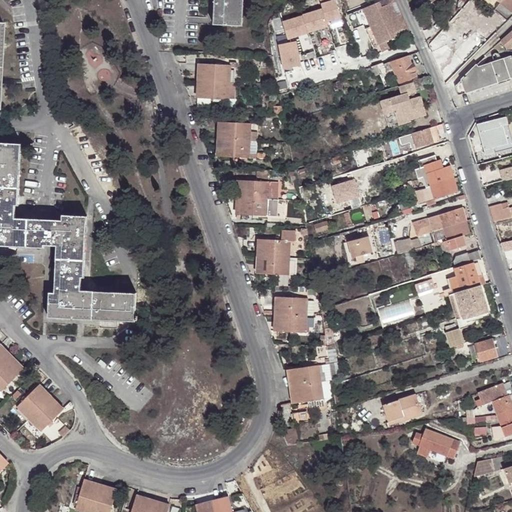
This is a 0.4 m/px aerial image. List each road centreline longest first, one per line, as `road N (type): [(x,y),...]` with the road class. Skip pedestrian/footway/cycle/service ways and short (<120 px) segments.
road 1 (residential): [(134,0),(265,403),(250,442),(220,467),(179,475),(71,448),(34,468)]
road 2 (residential): [(107,282),(108,221),(96,188),(48,125),(28,0)]
road 3 (unclassified): [(511,302),(457,126)]
road 4 (residential): [(457,126),(402,0)]
